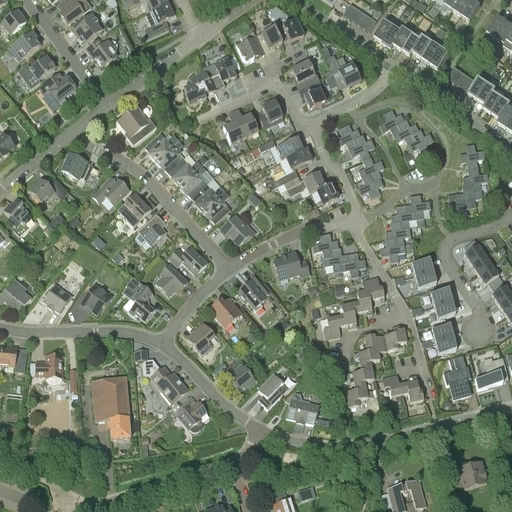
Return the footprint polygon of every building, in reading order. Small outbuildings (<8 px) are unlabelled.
[(86,4),(85,4),(82,0),(70,0),(66,4),(69,8),(59,16),(67,27),(83,16),(82,16),(91,9),(86,4)] [(141,4),(140,3),(138,0),(130,0),(126,2),(123,3),(127,11),(141,4)] [(145,0),(152,13),(167,6),(164,0),(145,0)] [(318,0),(333,9),(339,0),(338,0),(318,0)] [(452,13),(460,0),(448,0),(444,7),(452,13)] [(461,18),(471,2),(467,0),(460,0),(452,13),(461,18)] [(410,5),(415,9),(418,4),(413,1),(410,5)] [(471,2),(461,18),(470,24),(480,8),(471,2)] [(148,31),(151,37),(168,29),(165,23),(173,20),(167,6),(152,13),(146,16),(152,29),(148,31)] [(348,21),(355,11),(350,7),(343,18),(348,21)] [(353,25),(360,14),(355,11),(348,21),(353,25)] [(2,24),(11,37),(25,26),(16,13),(2,24)] [(377,13),(373,19),(378,22),(382,16),(377,13)] [(358,28),(365,17),(360,14),(353,25),(358,28)] [(82,48),(97,37),(92,30),(98,26),(91,16),(70,32),(74,30),(77,34),(75,35),(75,38),(82,48)] [(364,31),(371,21),(365,17),(358,28),(364,31)] [(495,41),(506,25),(497,19),(486,35),(495,41)] [(371,21),(364,31),(369,35),(376,24),(371,21)] [(275,32),(281,45),(288,42),(290,45),(303,39),(296,22),(275,32)] [(382,45),(392,29),(384,23),(373,39),(382,45)] [(504,47),(511,34),(511,29),(506,25),(495,41),(504,47)] [(403,31),(400,34),(392,29),(382,45),(390,51),(403,31)] [(282,47),(281,45),(275,32),(274,30),(255,39),(261,52),(267,49),(268,53),(282,47)] [(401,53),(412,37),(403,31),(390,51),(391,51),(393,48),(401,53)] [(436,38),(441,42),(446,35),(440,31),(436,38)] [(14,58),(21,54),(25,59),(39,49),(34,42),(36,41),(32,35),(9,52),(14,58)] [(261,52),(255,39),(253,35),(240,40),(242,44),(236,47),(238,52),(237,52),(243,63),(244,63),(245,66),(253,62),(253,61),(258,59),(257,58),(262,56),(263,58),(261,52)] [(423,39),(422,39),(420,42),(412,37),(401,53),(410,59),(423,39)] [(421,61),(431,45),(423,39),(410,59),(412,56),(421,61)] [(110,52),(105,45),(102,47),(98,42),(85,52),(90,60),(93,58),(102,69),(108,65),(109,65),(116,60),(115,58),(110,52)] [(429,67),(440,51),(431,45),(421,61),(429,67)] [(326,50),(321,52),(326,62),(330,72),(332,77),(338,74),(345,89),(346,90),(352,87),(351,86),(358,83),(359,84),(352,67),(347,69),(344,70),(340,72),(337,67),(335,63),(333,58),(331,60),(326,50)] [(440,51),(429,67),(438,72),(448,56),(440,51)] [(34,76),(39,83),(55,71),(46,59),(30,71),(27,67),(17,74),(25,84),(34,76)] [(214,67),(204,72),(204,73),(208,81),(209,83),(214,94),(224,90),(222,84),(229,81),(229,83),(236,80),(234,75),(227,61),(214,66),(214,67)] [(308,65),(291,72),(295,80),(298,86),(300,85),(303,91),(316,85),(317,85),(315,80),(319,78),(312,64),(308,65)] [(447,81),(453,85),(460,74),(454,71),(447,81)] [(191,87),(183,91),(186,98),(184,99),(189,108),(191,108),(206,101),(203,96),(207,95),(208,97),(214,94),(209,83),(208,81),(204,73),(189,81),(190,83),(191,87)] [(453,85),(458,88),(465,77),(460,74),(453,85)] [(50,110),(57,105),(75,92),(66,80),(63,82),(58,76),(40,90),(45,98),(42,100),(50,110)] [(458,88),(463,92),(470,81),(465,77),(458,88)] [(476,102),(487,86),(478,80),(468,95),(467,96),(476,102)] [(463,92),(468,95),(475,84),(470,81),(463,92)] [(306,97),(303,98),(306,104),(309,112),(322,106),(325,104),(319,91),(322,90),(319,84),(317,85),(316,85),(303,91),(306,97)] [(482,111),(495,92),(487,86),(476,102),(484,108),(482,111)] [(495,92),(482,111),(491,117),(501,101),(493,96),(496,92),(495,92)] [(497,126),(510,107),(501,101),(491,117),(499,122),(497,125),(497,126)] [(276,127),(274,124),(282,120),(274,104),(261,110),(264,116),(258,119),(264,132),(276,127)] [(506,131),(511,121),(511,112),(508,110),(510,107),(497,126),(506,131)] [(146,123),(144,120),(138,112),(129,119),(127,117),(117,124),(126,136),(127,135),(130,140),(128,142),(132,148),(156,130),(149,121),(146,123)] [(390,132),(404,124),(400,117),(395,120),(392,113),(382,118),(386,125),(379,128),(383,136),(390,132)] [(251,138),(258,135),(250,117),(242,121),(238,114),(233,116),(244,141),(249,139),(249,140),(251,139),(251,138)] [(239,143),(244,141),(233,116),(228,118),(231,126),(222,130),(230,147),(237,144),(237,145),(240,144),(239,143)] [(404,142),(418,134),(415,127),(409,130),(406,123),(404,124),(390,132),(397,146),(404,142)] [(345,146),(362,139),(362,138),(360,139),(357,132),(352,135),(348,128),(339,132),(342,139),(335,142),(338,150),(346,147),(345,146)] [(411,155),(418,152),(422,159),(429,155),(426,148),(433,144),(429,137),(423,140),(420,133),(418,134),(404,142),(411,155)] [(0,141),(3,138),(0,134),(0,163),(9,156),(8,155),(14,151),(7,142),(1,147),(0,145),(0,141)] [(155,164),(178,143),(173,138),(167,144),(160,136),(144,151),(148,155),(148,156),(155,164)] [(362,164),(370,161),(367,154),(374,150),(371,143),(365,145),(362,139),(345,146),(346,147),(352,161),(359,157),(362,164)] [(227,147),(224,141),(218,144),(221,151),(227,147)] [(274,149),(269,151),(276,166),(279,164),(281,163),(289,160),(298,155),(293,144),(296,142),(296,141),(275,151),(274,149)] [(167,176),(183,162),(179,157),(179,151),(182,148),(178,143),(155,164),(163,172),(167,176)] [(273,143),(258,149),(258,150),(261,155),(269,151),(274,149),(275,148),(273,143)] [(484,162),(483,154),(475,155),(474,148),(465,149),(467,157),(459,158),(460,166),(466,165),(467,173),(477,171),(476,164),(484,162)] [(289,160),(294,172),(311,164),(306,151),(298,155),(289,160)] [(411,155),(404,159),(406,164),(414,160),(411,155)] [(69,158),(61,174),(63,174),(68,181),(71,182),(70,183),(76,186),(83,189),(85,184),(92,188),(94,183),(87,180),(92,170),(85,166),(85,165),(81,163),(71,159),(69,158)] [(364,188),(381,181),(378,174),(384,172),(380,164),(373,167),(370,161),(362,164),(365,171),(358,174),(364,188)] [(178,189),(201,168),(197,163),(190,169),(183,162),(167,176),(171,180),(171,181),(178,189)] [(195,174),(179,189),(186,198),(187,197),(191,201),(207,187),(213,181),(206,173),(201,168),(195,174)] [(474,195),(481,194),(480,186),(488,185),(487,177),(479,178),(477,171),(467,173),(468,180),(462,181),(464,188),(473,187),(474,195)] [(286,178),(282,179),(284,185),(298,179),(295,173),(286,178)] [(316,194),(324,190),(317,176),(300,184),(298,179),(284,185),(287,192),(290,199),(304,193),(303,191),(306,190),(309,197),(316,194)] [(277,189),(284,185),(282,179),(275,183),(274,181),(264,185),(271,191),(277,189)] [(105,200),(113,209),(129,194),(116,181),(104,194),(99,190),(91,198),(99,206),(105,200)] [(267,193),(260,181),(249,188),(256,198),(267,193)] [(371,203),(380,198),(377,191),(383,189),(379,182),(381,181),(364,188),(357,191),(360,199),(368,196),(371,203)] [(42,208),(54,196),(61,203),(68,196),(54,182),(47,189),(40,182),(28,194),(42,208)] [(202,215),(225,194),(220,189),(214,195),(207,187),(191,201),(195,206),(194,206),(202,215)] [(323,208),(337,201),(331,187),(324,190),(316,194),(323,208)] [(482,202),(481,194),(474,195),(473,187),(464,188),(462,189),(463,196),(458,197),(460,205),(468,204),(469,211),(476,210),(474,203),(482,202)] [(214,227),(230,212),(223,204),(229,199),(225,194),(202,215),(209,223),(210,222),(214,227)] [(123,207),(117,213),(127,223),(133,230),(140,223),(151,212),(142,203),(135,196),(123,207)] [(460,213),(469,211),(468,204),(460,205),(458,197),(447,199),(448,206),(442,207),(444,216),(452,214),(453,222),(461,220),(460,213)] [(424,222),(422,214),(430,213),(429,205),(421,206),(420,198),(409,200),(410,207),(406,208),(407,216),(417,215),(418,223),(423,222),(424,222)] [(25,216),(27,215),(16,203),(8,211),(7,210),(3,213),(10,220),(8,222),(16,230),(13,233),(19,239),(28,231),(25,228),(31,222),(25,216)] [(416,223),(418,223),(417,215),(407,216),(406,208),(395,210),(396,218),(390,219),(391,226),(401,225),(403,232),(409,231),(408,224),(416,223)] [(317,210),(303,217),(308,222),(320,216),(317,210)] [(146,244),(150,249),(165,236),(162,231),(163,228),(163,227),(163,226),(156,217),(137,234),(139,237),(135,240),(142,247),(146,244)] [(234,219),(220,233),(227,241),(229,239),(232,242),(233,243),(238,248),(244,243),(245,244),(252,238),(244,230),(234,219)] [(67,227),(72,233),(80,225),(74,220),(67,227)] [(418,223),(416,223),(417,230),(424,229),(423,222),(418,223)] [(410,239),(409,231),(403,232),(401,225),(391,226),(389,227),(391,234),(385,235),(386,243),(396,241),(396,248),(404,247),(402,240),(410,239)] [(54,234),(48,228),(43,233),(49,239),(54,234)] [(4,249),(11,243),(0,232),(0,248),(2,247),(4,249)] [(321,246),(313,247),(314,256),(321,254),(338,251),(337,247),(337,243),(331,244),(330,237),(319,239),(321,246)] [(385,251),(379,252),(381,260),(389,258),(390,266),(398,265),(397,257),(405,256),(405,254),(413,253),(412,246),(404,247),(396,248),(396,241),(386,243),(384,243),(385,251)] [(463,251),(467,256),(464,258),(471,268),(484,259),(474,243),(473,243),(463,251)] [(177,270),(182,265),(195,278),(206,266),(190,251),(183,258),(177,252),(168,261),(177,270)] [(341,274),(343,274),(340,251),(321,254),(324,269),(332,268),(334,276),(341,274)] [(123,261),(118,255),(111,260),(117,267),(123,261)] [(280,262),(273,264),(278,281),(286,278),(287,282),(300,278),(300,280),(310,277),(305,263),(298,265),(294,255),(286,258),(286,260),(280,262)] [(26,261),(21,256),(18,260),(24,265),(26,261)] [(349,273),(350,281),(359,279),(358,272),(365,271),(364,262),(358,263),(357,256),(341,258),(343,274),(349,273)] [(471,268),(477,278),(491,269),(484,259),(471,268)] [(22,268),(26,272),(33,266),(29,261),(22,268)] [(411,267),(414,279),(432,275),(429,262),(411,267)] [(161,281),(155,287),(168,301),(174,295),(176,297),(180,293),(187,286),(169,268),(159,278),(161,281)] [(487,286),(491,291),(501,284),(491,269),(477,278),(484,288),(487,286)] [(432,275),(414,279),(418,292),(435,287),(432,275)] [(263,301),(268,297),(253,279),(246,285),(247,286),(236,296),(245,307),(247,305),(255,314),(261,309),(260,307),(265,303),(263,301)] [(132,280),(126,288),(127,289),(128,289),(134,294),(135,295),(133,298),(130,302),(135,306),(130,312),(127,314),(133,319),(135,316),(144,324),(154,313),(148,307),(145,304),(148,300),(152,296),(142,288),(132,280)] [(369,292),(372,302),(379,301),(380,305),(384,304),(381,290),(379,290),(377,281),(361,284),(363,293),(369,292)] [(4,292),(0,297),(0,307),(0,308),(4,304),(14,313),(17,315),(19,313),(23,309),(31,301),(23,294),(26,291),(25,291),(27,289),(21,283),(19,286),(14,282),(5,293),(4,292)] [(491,291),(494,296),(491,298),(498,308),(511,299),(501,284),(491,291)] [(97,318),(102,311),(103,312),(111,301),(93,288),(80,306),(97,318)] [(307,291),(309,298),(317,295),(315,288),(307,291)] [(344,288),(335,289),(336,299),(345,298),(344,288)] [(59,316),(71,300),(59,292),(57,294),(52,290),(42,304),(47,308),(54,313),(59,316)] [(369,303),(372,302),(369,292),(363,293),(356,295),(358,304),(354,305),(356,316),(363,315),(363,319),(372,317),(369,303)] [(430,297),(433,310),(451,305),(448,293),(430,297)] [(498,308),(505,318),(511,313),(511,299),(498,308)] [(236,322),(241,317),(231,305),(225,310),(220,303),(209,313),(224,332),(236,322)] [(353,316),(356,316),(354,305),(340,308),(342,318),(336,319),(338,330),(347,328),(348,332),(356,330),(353,316)] [(451,305),(434,310),(437,322),(455,318),(451,305)] [(311,311),(313,321),(320,320),(318,310),(311,311)] [(326,322),(320,323),(322,333),(324,343),(335,340),(340,339),(339,334),(338,330),(336,319),(331,320),(330,316),(325,317),(326,321),(326,322)] [(207,346),(214,340),(203,327),(196,333),(198,336),(188,344),(201,360),(211,351),(207,346)] [(385,338),(388,354),(397,352),(397,348),(406,346),(403,328),(392,330),(394,337),(385,338)] [(431,332),(434,345),(452,340),(449,328),(431,332)] [(262,336),(265,340),(271,335),(267,331),(262,336)] [(388,354),(385,338),(375,340),(374,338),(360,341),(361,345),(365,344),(366,352),(377,350),(378,356),(388,354)] [(434,345),(438,358),(455,353),(452,340),(434,345)] [(0,367),(14,369),(14,368),(18,368),(17,374),(23,375),(25,362),(15,361),(16,352),(0,349),(0,367)] [(380,363),(378,356),(377,350),(366,352),(367,354),(353,357),(355,366),(359,365),(359,367),(370,365),(380,363)] [(136,354),(134,354),(135,364),(137,364),(142,364),(144,379),(153,378),(150,380),(161,393),(166,400),(170,396),(176,404),(188,394),(177,381),(174,383),(170,378),(163,370),(160,372),(152,362),(147,362),(146,353),(136,354)] [(243,359),(247,364),(255,359),(250,353),(243,359)] [(30,366),(28,379),(35,379),(46,379),(46,381),(47,381),(61,381),(61,358),(46,358),(46,366),(35,366),(30,366)] [(451,374),(443,376),(446,387),(448,387),(451,396),(457,394),(459,400),(468,397),(463,380),(460,381),(457,372),(464,371),(461,359),(448,362),(451,374)] [(487,379),(474,382),(477,393),(493,389),(502,387),(502,385),(499,376),(506,375),(502,362),(492,364),(493,368),(485,370),(487,379)] [(351,376),(347,377),(349,385),(353,385),(354,391),(365,389),(364,384),(374,382),(379,381),(378,377),(373,378),(370,365),(359,367),(361,374),(351,376)] [(240,396),(254,384),(240,368),(227,380),(240,396)] [(222,376),(217,369),(212,374),(217,380),(222,376)] [(273,377),(258,394),(262,398),(267,402),(262,408),(267,413),(282,397),(276,392),(282,386),(273,377)] [(401,398),(398,387),(396,378),(381,381),(383,391),(389,390),(392,404),(396,403),(395,399),(401,398)] [(130,441),(125,381),(125,380),(100,382),(100,383),(92,383),(95,425),(109,423),(110,443),(130,441)] [(401,398),(407,396),(409,406),(423,403),(421,393),(418,393),(415,380),(407,381),(408,386),(398,387),(401,398)] [(355,394),(345,396),(349,411),(359,409),(358,407),(358,403),(364,402),(373,400),(372,393),(366,395),(365,389),(354,391),(355,394)] [(309,404),(301,402),(299,397),(295,396),(291,400),(290,402),(286,421),(296,423),(295,424),(304,426),(304,425),(314,428),(319,409),(309,407),(309,404)] [(169,419),(163,424),(166,428),(172,423),(178,419),(188,432),(189,432),(190,433),(192,435),(193,435),(195,435),(197,434),(198,434),(200,432),(202,431),(202,429),(202,426),(201,424),(200,423),(201,423),(199,420),(206,415),(198,404),(196,406),(187,413),(186,412),(184,413),(182,410),(180,408),(168,418),(169,419)] [(4,436),(19,440),(21,432),(6,428),(4,436)] [(488,486),(484,473),(481,464),(475,466),(475,467),(462,470),(461,467),(450,470),(454,483),(461,481),(464,492),(488,486)] [(353,480),(359,484),(362,478),(356,475),(353,480)] [(418,511),(426,510),(418,483),(405,486),(405,488),(400,489),(400,487),(386,491),(388,496),(377,499),(381,511),(391,509),(392,511),(418,511)] [(312,490),(296,495),(299,504),(314,499),(312,490)] [(295,511),(295,510),(293,511),(290,502),(272,508),(274,507),(275,511),(295,511)]
